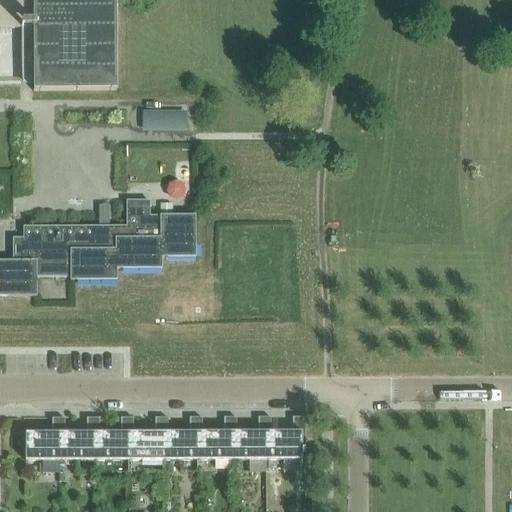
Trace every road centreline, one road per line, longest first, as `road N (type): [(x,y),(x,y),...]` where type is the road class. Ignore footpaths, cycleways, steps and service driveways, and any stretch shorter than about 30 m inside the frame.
road 1 (residential): [(0,390),(357,389)]
road 2 (residential): [(357,389),(511,389)]
road 3 (residential): [(357,511),(357,389)]
